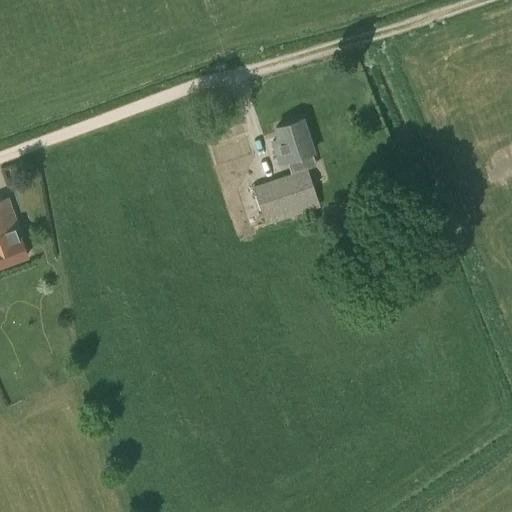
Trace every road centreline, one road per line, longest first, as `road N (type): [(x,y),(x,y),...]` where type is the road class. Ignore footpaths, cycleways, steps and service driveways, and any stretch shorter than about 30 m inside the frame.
road 1 (unclassified): [(259,68),(0,158)]
road 2 (track): [(481,0),(259,68)]
